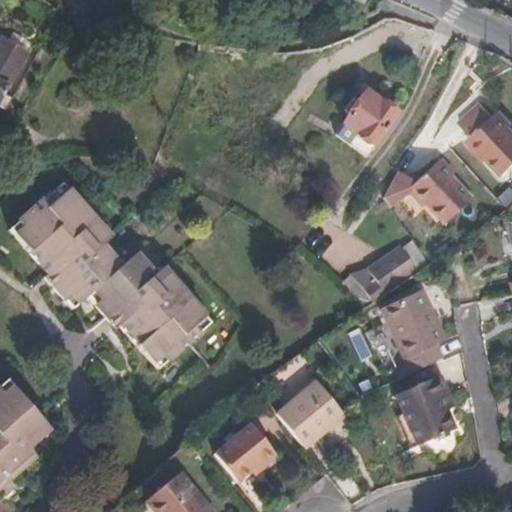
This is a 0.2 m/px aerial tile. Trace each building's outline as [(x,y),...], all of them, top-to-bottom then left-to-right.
[(10,35),(6,42),(2,41),(0,44),(0,95),(27,45),(10,35)] [(372,147),(395,113),(366,90),(356,105),(351,101),(343,112),(347,116),(342,124),(372,147)] [(511,135),(495,116),(492,118),(481,106),(458,128),(466,135),(469,140),(466,143),(500,179),(502,178),(511,169),(511,135)] [(469,202),(435,166),(416,184),(411,179),(398,174),(383,202),(390,211),(392,209),(412,198),(441,228),(469,202)] [(63,180),(51,191),(18,221),(8,230),(46,272),(43,275),(49,281),(74,308),(87,296),(110,319),(117,327),(121,324),(123,327),(163,369),(204,330),(215,318),(165,264),(157,271),(136,249),(122,262),(103,242),(112,234),(69,188),(63,180)] [(380,299),(425,269),(411,248),(378,270),(384,281),(372,288),(380,299)] [(448,342),(427,295),(387,313),(413,376),(447,363),(440,347),(448,342)] [(455,408),(450,394),(443,378),(399,396),(419,446),(455,431),(449,412),(455,408)] [(53,430),(16,387),(11,380),(0,389),(0,489),(41,456),(34,447),(53,430)] [(307,453),(323,442),(348,421),(319,385),(278,417),(307,453)] [(260,481),(269,473),(282,463),(255,428),(217,458),(223,467),(240,488),(255,476),(260,481)] [(212,511),(183,475),(153,499),(148,503),(155,511),(212,511)]
